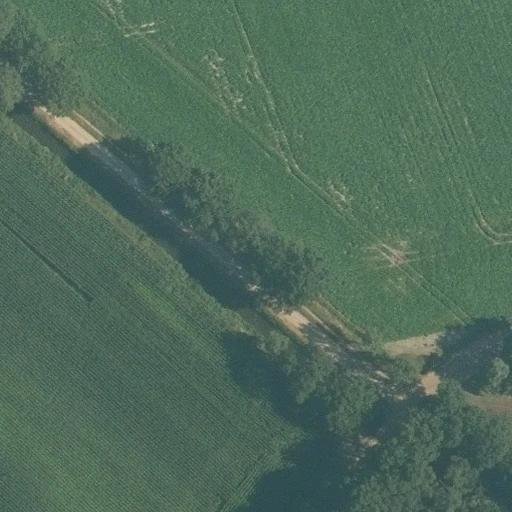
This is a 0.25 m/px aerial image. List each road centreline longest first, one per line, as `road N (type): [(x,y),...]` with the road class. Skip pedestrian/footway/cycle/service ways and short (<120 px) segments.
road 1 (track): [(0,66),(409,408)]
road 2 (track): [(507,511),(409,408)]
road 3 (track): [(409,408),(321,511)]
